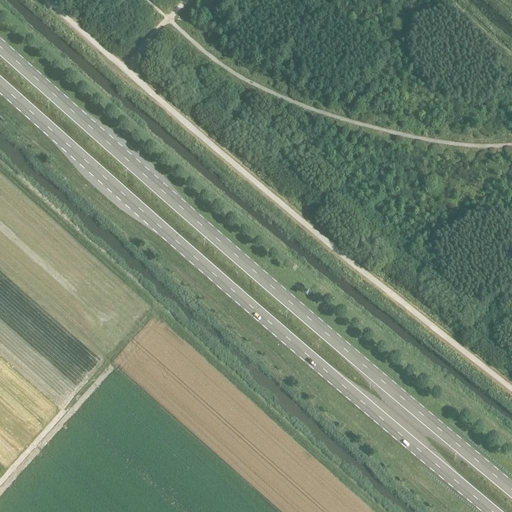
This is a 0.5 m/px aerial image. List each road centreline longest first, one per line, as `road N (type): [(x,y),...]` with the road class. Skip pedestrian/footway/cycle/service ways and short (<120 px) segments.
road 1 (primary): [(511,489),(0,45)]
road 2 (primary): [(0,85),(493,511)]
road 3 (track): [(86,388),(0,482)]
